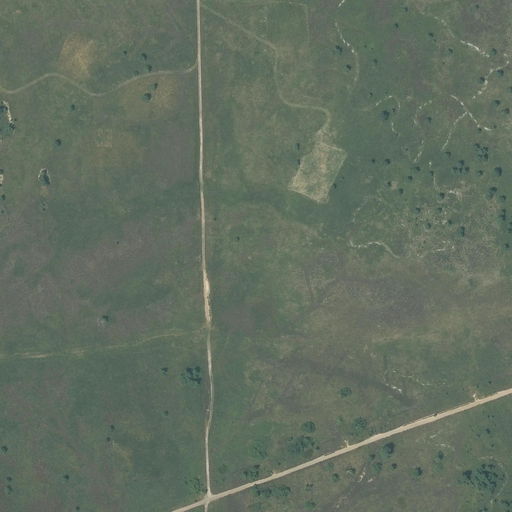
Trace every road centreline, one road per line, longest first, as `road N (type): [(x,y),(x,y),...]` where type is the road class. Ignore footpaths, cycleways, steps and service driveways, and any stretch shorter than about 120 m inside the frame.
road 1 (track): [(197,0),(211,395),(206,500)]
road 2 (track): [(511,389),(206,500)]
